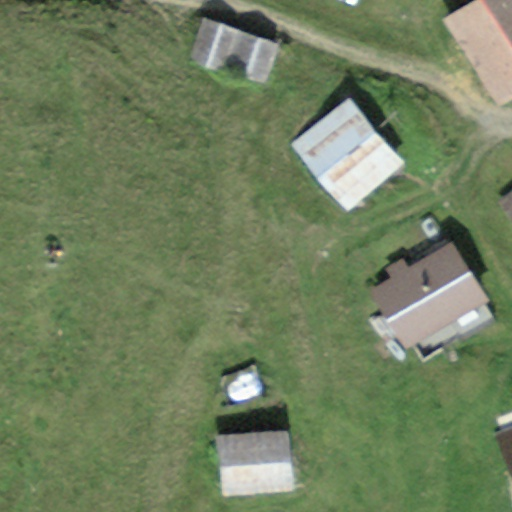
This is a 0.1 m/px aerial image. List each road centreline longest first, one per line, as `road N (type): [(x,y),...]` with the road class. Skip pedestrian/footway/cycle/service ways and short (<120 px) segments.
road 1 (track): [(511,124),(498,125),(452,87),(220,0)]
road 2 (track): [(498,125),(465,162),(454,200),(486,274),(511,310)]
road 3 (track): [(511,324),(485,393),(491,511)]
road 4 (track): [(465,162),(433,191),(342,231)]
